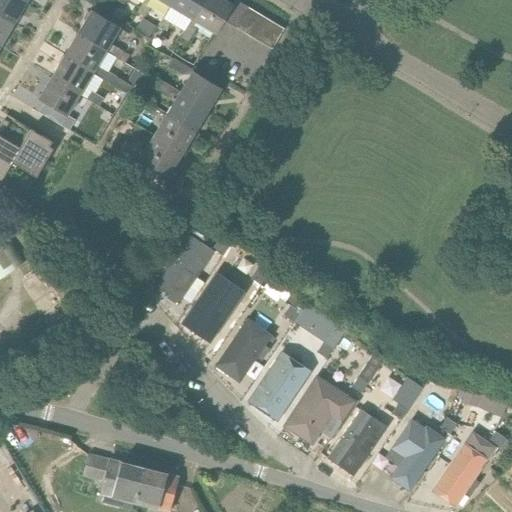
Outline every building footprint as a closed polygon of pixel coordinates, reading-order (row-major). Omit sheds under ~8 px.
[(28,1),(25,0),(0,0),(0,14),(15,23),(28,1)] [(173,0),(169,8),(191,21),(202,0),(173,0)] [(222,0),(202,0),(191,21),(215,35),(223,21),(232,6),(222,0)] [(150,9),(142,4),(137,13),(145,18),(150,9)] [(237,29),(249,36),(261,16),(249,9),(237,29)] [(99,49),(105,53),(119,29),(91,12),(77,35),(99,49)] [(15,23),(0,14),(0,43),(2,45),(15,23)] [(249,36),(261,43),(273,23),(261,16),(249,36)] [(171,23),(172,22),(164,17),(158,26),(166,31),(171,23)] [(261,43),(272,50),(283,30),(273,23),(261,43)] [(185,31),(180,39),(188,44),(194,34),(185,30),(185,31)] [(64,57),(93,75),(105,53),(99,49),(77,35),(64,57)] [(112,57),(124,64),(129,56),(117,49),(112,57)] [(51,79),(80,96),(93,75),(64,57),(51,79)] [(172,62),(169,68),(182,76),(187,67),(174,60),(172,62)] [(103,81),(112,86),(116,78),(104,70),(100,79),(103,81)] [(221,89),(192,72),(180,92),(209,109),(221,89)] [(38,99),(68,117),(80,96),(51,79),(38,99)] [(169,97),(174,89),(161,81),(156,90),(169,97)] [(90,92),(86,100),(98,107),(103,99),(90,92)] [(209,109),(180,92),(167,114),(196,131),(209,109)] [(148,103),(143,111),(156,119),(161,111),(148,103)] [(196,131),(167,114),(154,135),(183,153),(196,131)] [(0,181),(1,182),(12,164),(19,149),(1,138),(9,124),(4,120),(0,126),(0,181)] [(135,124),(130,133),(143,141),(148,132),(135,124)] [(22,188),(28,192),(53,150),(49,148),(52,143),(31,130),(19,149),(12,164),(30,175),(22,188)] [(183,153),(154,135),(140,160),(168,177),(183,153)] [(0,280),(24,264),(1,230),(0,230),(0,280)] [(156,285),(168,292),(199,242),(188,235),(156,285)] [(212,250),(223,257),(230,247),(220,240),(212,250)] [(250,280),(261,286),(267,276),(257,269),(250,280)] [(200,340),(217,316),(225,321),(245,293),(213,271),(176,324),(200,340)] [(301,313),(294,322),(324,343),(325,343),(336,327),(334,325),(330,322),(312,309),(306,305),(301,313)] [(284,317),(294,323),(294,322),(301,313),(290,306),(283,317),(284,317)] [(213,367),(239,384),(271,334),(246,317),(213,367)] [(336,327),(325,343),(334,350),(345,333),(344,333),(336,327)] [(325,343),(324,343),(317,353),(327,360),(334,350),(325,343)] [(245,401),(276,422),(309,371),(278,351),(245,401)] [(330,415),(338,421),(352,401),(314,375),(281,423),(311,444),(330,415)] [(358,377),(351,387),(361,394),(368,384),(358,377)] [(478,395),(472,393),(465,391),(464,392),(460,404),(472,409),(478,395)] [(397,406),(390,416),(400,423),(407,413),(397,406)] [(324,456),(337,465),(372,416),(359,408),(324,456)] [(379,473),(397,482),(410,461),(423,468),(441,437),(433,432),(436,427),(412,415),(379,473)] [(447,419),(440,428),(450,435),(457,425),(447,419)] [(488,441),(498,449),(505,439),(495,432),(488,441)] [(462,445),(432,490),(454,505),(485,460),(462,445)] [(134,504),(137,505),(145,470),(88,455),(82,477),(103,482),(100,495),(104,496),(103,503),(126,509),(132,511),(134,504)] [(166,511),(167,511),(166,511),(169,511),(178,479),(145,470),(137,505),(148,508),(147,511),(166,511)]
